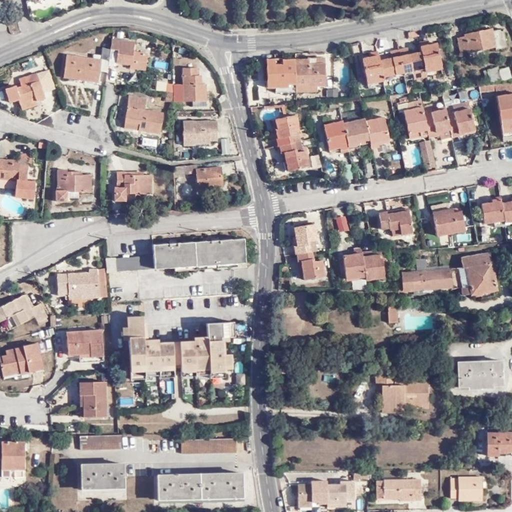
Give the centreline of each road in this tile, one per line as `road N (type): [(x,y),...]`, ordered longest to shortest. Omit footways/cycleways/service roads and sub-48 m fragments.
road 1 (tertiary): [(273,511),(258,413),(262,201)]
road 2 (residential): [(262,201),(95,232),(0,277)]
road 3 (tertiary): [(483,0),(318,34),(224,42)]
road 4 (residential): [(262,201),(511,166)]
road 5 (tertiary): [(224,42),(125,13),(83,18),(0,54)]
road 6 (tertiary): [(262,201),(224,42)]
